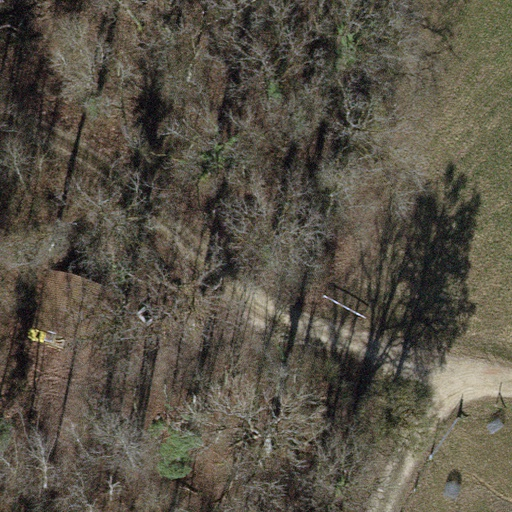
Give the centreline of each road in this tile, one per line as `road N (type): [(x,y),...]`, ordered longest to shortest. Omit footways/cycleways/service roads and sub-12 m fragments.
road 1 (track): [(0,110),(101,136),(266,321),(511,384)]
road 2 (track): [(266,321),(155,339),(0,452)]
road 3 (track): [(462,372),(389,511)]
